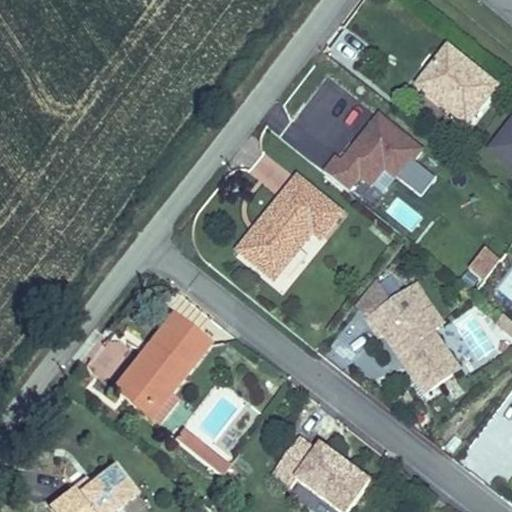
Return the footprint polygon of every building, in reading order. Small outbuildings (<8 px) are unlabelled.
[(450,111),(451,112),(468,125),(497,89),(449,51),(442,60),(432,74),(420,87),(440,103),(444,98),(452,104),(450,106),(450,108),(449,110),(450,111)] [(427,70),(432,74),(442,60),(438,57),(427,70)] [(444,98),(440,103),(451,112),(450,111),(449,110),(450,108),(450,106),(452,104),(444,98)] [(511,115),(485,149),(511,171),(511,115)] [(325,174),(349,193),(361,178),(372,187),(386,170),(400,181),(423,152),(381,118),(364,138),(367,141),(360,150),(357,147),(344,163),(338,158),(325,174)] [(364,138),(357,147),(360,150),(367,141),(364,138)] [(299,181),(259,229),(263,233),(258,239),(254,235),(240,253),(274,281),(313,233),(322,240),(341,215),(299,181)] [(259,229),(254,235),(258,239),(263,233),(259,229)] [(501,260),(488,249),(471,270),(485,281),(501,260)] [(417,288),(407,295),(433,333),(443,326),(417,288)] [(460,371),(433,333),(407,295),(399,301),(390,307),(369,322),(381,338),(385,336),(399,356),(403,354),(410,363),(406,366),(426,395),(460,371)] [(387,303),(390,307),(399,301),(396,297),(387,303)] [(184,312),(179,320),(206,342),(212,334),(184,312)] [(163,390),(169,395),(209,344),(206,342),(179,320),(174,317),(150,347),(155,350),(150,357),(145,353),(118,387),(147,410),(163,390)] [(511,335),(511,323),(504,317),(498,325),(511,335)] [(150,347),(145,353),(150,357),(155,350),(150,347)] [(399,356),(406,366),(410,363),(403,354),(399,356)] [(148,421),(169,395),(163,390),(147,410),(118,387),(113,393),(148,421)] [(174,441),(203,464),(211,454),(182,431),(174,441)] [(338,464),(341,460),(321,446),(318,451),(300,438),(273,476),(291,489),(297,481),(339,511),(350,511),(372,483),(352,468),(349,472),(338,464)] [(211,454),(203,464),(221,479),(229,469),(211,454)] [(352,468),(341,460),(338,464),(349,472),(352,468)] [(81,495),(76,489),(50,509),(52,511),(115,511),(135,497),(113,470),(90,488),(81,495)] [(85,482),(76,489),(81,495),(90,488),(85,482)]
